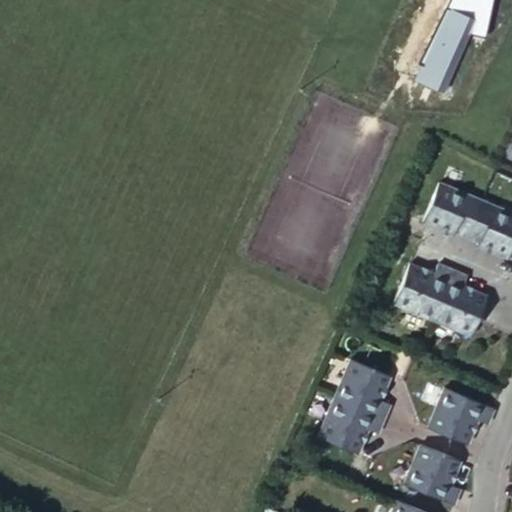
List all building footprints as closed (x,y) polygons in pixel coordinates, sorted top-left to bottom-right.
[(471,20),(447,8),(413,77),(438,89),(471,20)] [(511,249),(511,212),(444,181),(427,220),(456,233),(457,229),(482,240),(481,244),(509,256),(511,249)] [(423,283),(400,273),(384,311),(458,343),(474,305),(451,295),(455,285),(427,273),(423,283)] [(378,383),(340,367),(308,441),(346,457),(356,435),(365,439),(378,411),(368,406),(378,383)] [(432,397),(417,434),(454,450),(464,426),(474,431),(480,417),(432,397)] [(409,451),(393,488),(441,508),(446,495),(437,491),(447,468),(409,451)]
